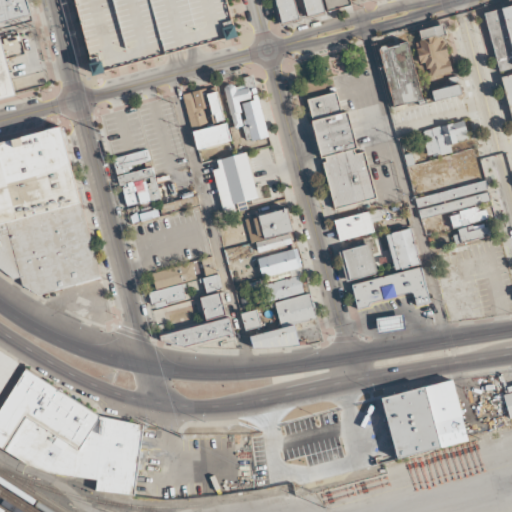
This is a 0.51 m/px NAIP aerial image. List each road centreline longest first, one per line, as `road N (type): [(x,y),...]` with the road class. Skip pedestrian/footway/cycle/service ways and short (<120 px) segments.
road 1 (primary): [(0,330),(101,388),(194,407),(511,353)]
road 2 (residential): [(254,0),(354,380)]
road 3 (tertiary): [(151,369),(78,101)]
road 4 (residential): [(197,69),(455,0)]
road 5 (residential): [(459,0),(511,195)]
road 6 (primary): [(348,356),(234,375),(151,369)]
road 7 (primary): [(511,329),(348,356)]
road 8 (primary): [(151,369),(65,345),(0,306)]
road 9 (residential): [(78,101),(197,69)]
